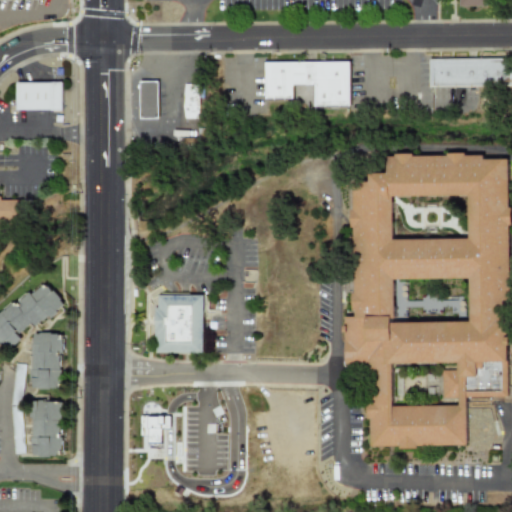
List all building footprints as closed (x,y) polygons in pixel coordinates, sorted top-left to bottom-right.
[(430,55),(506,56),(506,84),(430,83),(430,55)] [(352,57),(352,104),(313,104),(313,81),(293,81),(293,95),(263,95),(264,56),(352,57)] [(20,78),(67,79),(67,106),(20,105),(20,78)] [(157,119),(157,81),(139,81),(139,119),(157,119)] [(509,150),(507,397),(470,397),(469,445),(366,444),(367,361),(345,361),(345,315),(352,315),(353,176),(368,176),(368,168),(385,168),(385,149),(509,150)] [(0,196),(22,196),(21,228),(0,228),(0,196)] [(50,284),(68,304),(54,316),(53,314),(38,327),(36,323),(10,346),(0,334),(0,314),(16,300),(18,303),(32,291),(37,295),(50,284)] [(210,351),(164,350),(164,293),(210,293),(210,351)] [(35,388),(36,335),(63,335),(62,388),(35,388)] [(64,403),(63,455),(38,455),(38,402),(64,403)] [(140,435),(148,435),(148,443),(161,443),(161,429),(169,428),(169,416),(140,417),(140,435)]
